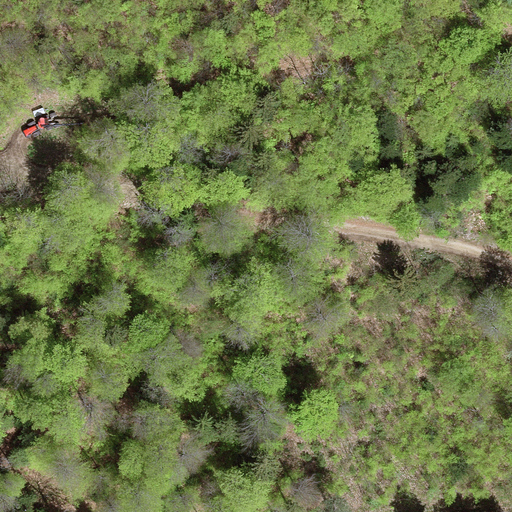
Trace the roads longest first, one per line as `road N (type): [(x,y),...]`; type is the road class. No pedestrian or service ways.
road 1 (track): [(511,31),(190,89),(63,121),(26,140),(13,166)]
road 2 (track): [(13,166),(455,246),(511,264)]
